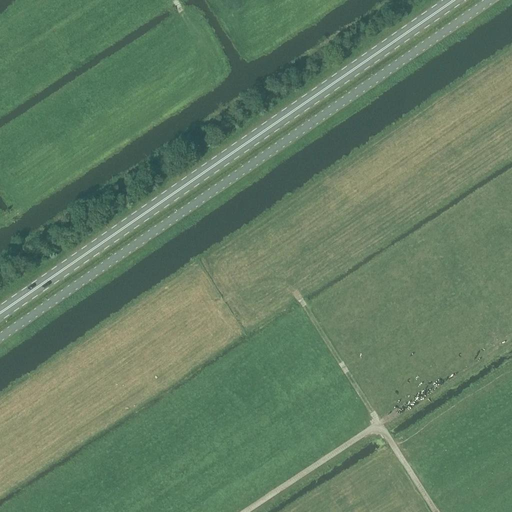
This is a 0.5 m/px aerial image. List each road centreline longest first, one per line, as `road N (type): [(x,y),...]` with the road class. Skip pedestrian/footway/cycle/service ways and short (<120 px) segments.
road 1 (unclassified): [(0,337),(490,0)]
road 2 (secondary): [(0,314),(455,0)]
road 3 (track): [(244,511),(381,428),(434,511)]
